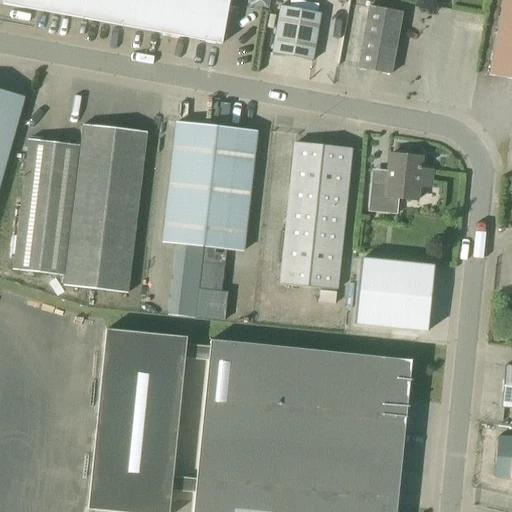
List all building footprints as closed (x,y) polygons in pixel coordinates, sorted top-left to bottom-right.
[(2,0),(2,5),(219,45),(227,0),(2,0)] [(511,80),(511,0),(502,0),(488,76),(511,80)] [(312,61),(320,14),(280,7),(272,54),(312,61)] [(390,76),(402,13),(369,7),(357,70),(390,76)] [(0,182),(24,98),(0,91),(0,182)] [(202,248),(216,128),(176,124),(162,244),(174,245),(166,317),(193,320),(196,290),(201,248),(202,248)] [(83,127),(80,147),(64,278),(63,287),(127,295),(146,134),(83,127)] [(216,128),(202,248),(224,251),(242,253),(256,133),(216,128)] [(64,278),(80,147),(28,141),(12,271),(64,278)] [(336,291),(350,151),(293,145),(279,286),(336,291)] [(430,188),(432,171),(420,170),(421,159),(390,156),(387,186),(370,185),(368,212),(396,215),(398,199),(417,201),(418,187),(430,188)] [(202,248),(201,248),(196,290),(220,293),(224,251),(202,248)] [(434,268),(358,260),(352,326),(427,333),(434,268)] [(335,293),(318,291),(317,303),(334,305),(335,293)] [(395,511),(411,362),(210,341),(209,348),(185,345),(186,339),(71,327),(70,340),(76,340),(76,345),(68,344),(57,444),(90,447),(95,391),(99,391),(87,511),(99,511),(168,511),(170,492),(194,494),(192,511),(395,511)] [(511,409),(511,367),(505,367),(500,408),(511,409)] [(511,437),(497,436),(493,477),(511,478),(511,437)]
